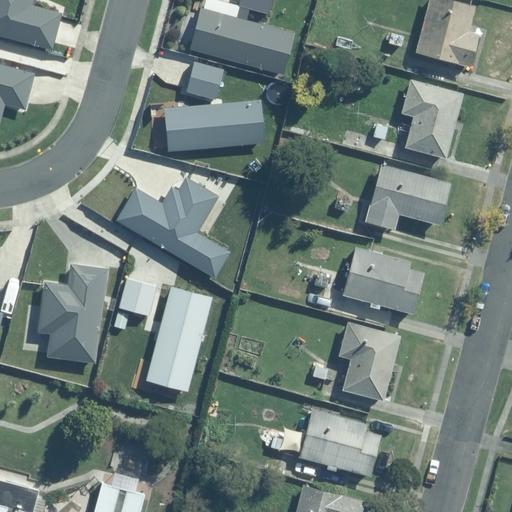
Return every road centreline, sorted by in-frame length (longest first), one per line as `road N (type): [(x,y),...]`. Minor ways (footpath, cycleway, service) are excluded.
road 1 (residential): [(442,511),(511,253)]
road 2 (residential): [(0,187),(54,167),(81,140),(102,104),(129,0)]
